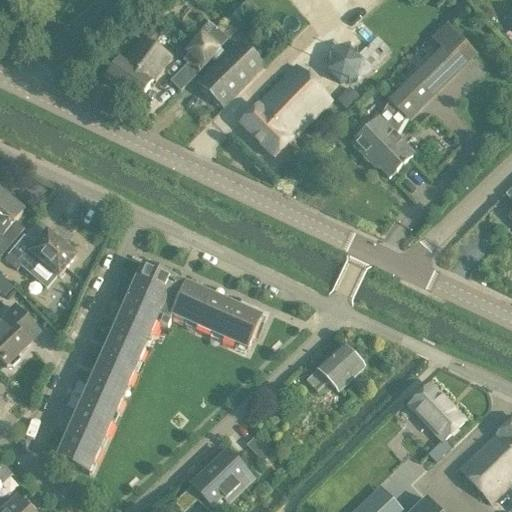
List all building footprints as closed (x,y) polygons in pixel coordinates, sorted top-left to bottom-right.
[(181,92),(193,80),(206,67),(228,40),(217,31),(209,24),(199,37),(201,39),(188,55),(190,57),(185,63),(188,66),(172,83),(181,92)] [(390,52),(370,31),(358,41),(347,52),(331,56),(327,73),(340,87),(358,82),(390,52)] [(140,103),(170,60),(142,41),(125,65),(121,61),(107,80),(140,103)] [(224,110),(264,70),(239,45),(199,85),(224,110)] [(390,105),(380,123),(379,123),(353,148),(369,164),(371,162),(389,181),(413,158),(395,139),(405,121),(406,121),(459,69),(442,52),(389,104),(390,105)] [(77,67),(83,74),(90,68),(84,60),(77,67)] [(274,161),(332,104),(298,70),(240,127),(274,161)] [(349,89),(337,102),(347,112),(359,99),(349,89)] [(0,237),(11,247),(24,232),(15,224),(23,215),(0,196),(0,237)] [(59,280),(76,259),(47,235),(36,249),(24,239),(5,261),(18,271),(25,263),(33,269),(39,263),(59,280)] [(248,353),(263,319),(186,285),(177,281),(143,266),(56,463),(90,478),(157,325),(168,330),(172,320),(248,353)] [(28,345),(39,334),(17,310),(0,325),(0,362),(6,369),(8,368),(13,370),(20,363),(18,358),(30,348),(28,345)] [(337,394),(363,371),(342,349),(316,372),(306,382),(316,394),(328,384),(337,394)] [(443,445),(464,426),(431,390),(411,409),(443,445)] [(511,424),(459,474),(491,507),(511,486),(511,424)] [(257,439),(248,447),(264,464),(273,456),(257,439)] [(247,474),(228,455),(194,488),(213,508),(221,500),(228,507),(254,481),(247,474)] [(186,511),(187,511),(198,500),(188,491),(177,504),(186,511)] [(441,511),(428,498),(412,511),(441,511)] [(6,511),(5,511),(3,511),(29,511),(21,502),(10,511),(6,511)] [(376,511),(367,502),(357,511),(376,511)]
